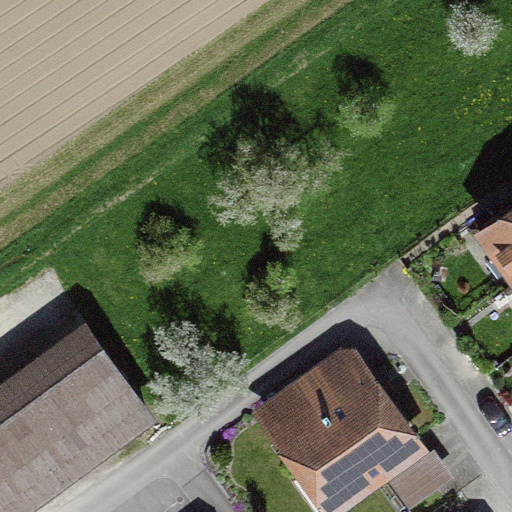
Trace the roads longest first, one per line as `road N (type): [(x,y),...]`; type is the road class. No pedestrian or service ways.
road 1 (residential): [(170,450),(373,294)]
road 2 (residential): [(373,294),(511,481)]
